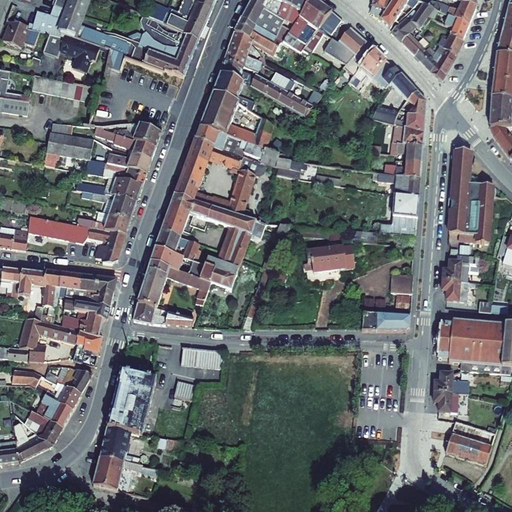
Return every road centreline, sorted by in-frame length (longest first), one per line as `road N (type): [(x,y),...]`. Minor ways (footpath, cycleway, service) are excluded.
road 1 (residential): [(420,348),(116,333)]
road 2 (tertiary): [(234,0),(131,275)]
road 3 (residential): [(420,348),(436,136),(447,108)]
road 4 (residential): [(338,0),(447,108)]
road 5 (residential): [(131,275),(0,261)]
road 6 (residential): [(499,0),(473,68),(447,108)]
